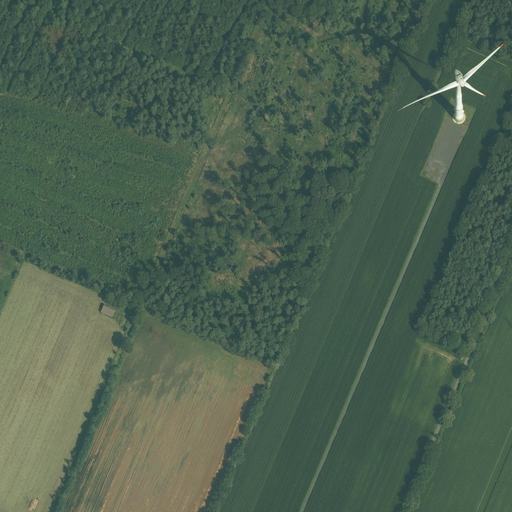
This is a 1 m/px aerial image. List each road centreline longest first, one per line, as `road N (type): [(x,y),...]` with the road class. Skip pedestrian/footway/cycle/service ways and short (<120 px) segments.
road 1 (track): [(53,511),(269,0)]
road 2 (unclassified): [(403,511),(511,251)]
road 3 (track): [(231,89),(21,0)]
